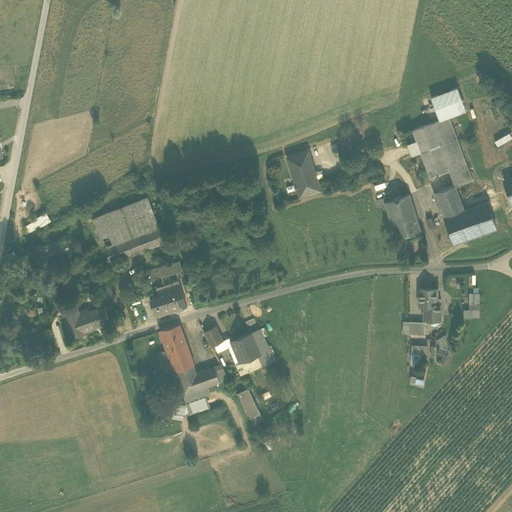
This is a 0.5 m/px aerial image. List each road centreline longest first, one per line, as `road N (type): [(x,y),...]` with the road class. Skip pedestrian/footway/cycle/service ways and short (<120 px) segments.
road 1 (unclassified): [(491,266),(353,273),(0,376)]
road 2 (unclassified): [(46,0),(0,243)]
